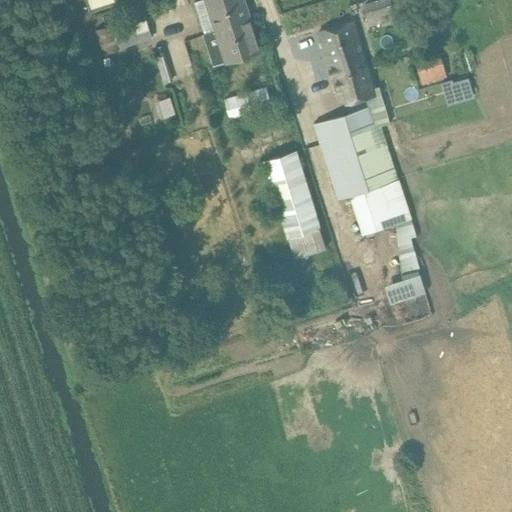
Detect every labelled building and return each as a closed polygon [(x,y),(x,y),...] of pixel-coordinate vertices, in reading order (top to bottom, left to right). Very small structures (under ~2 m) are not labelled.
[(205,33),(249,19),(243,0),(204,0),(195,3),(205,33)] [(391,0),(377,0),(363,4),(368,20),(395,12),(391,0)] [(260,51),(249,19),(205,33),(205,34),(204,35),(214,66),(260,51)] [(103,55),(152,39),(146,20),(116,30),(114,24),(95,30),(103,55)] [(319,32),(332,76),(366,66),(353,22),(319,32)] [(162,46),(153,48),(156,58),(165,55),(162,46)] [(422,85),(447,77),(440,56),(415,64),(422,85)] [(366,66),(332,76),(337,94),(343,92),(346,104),(374,96),(366,66)] [(164,83),(173,80),(171,73),(161,75),(164,83)] [(469,78),(447,84),(452,100),(473,94),(469,78)] [(230,115),(270,104),(265,88),(225,99),(230,115)] [(338,200),(350,196),(363,234),(413,218),(376,104),(313,124),(338,200)] [(325,249),(319,228),(295,151),(265,161),(295,258),(325,249)]
